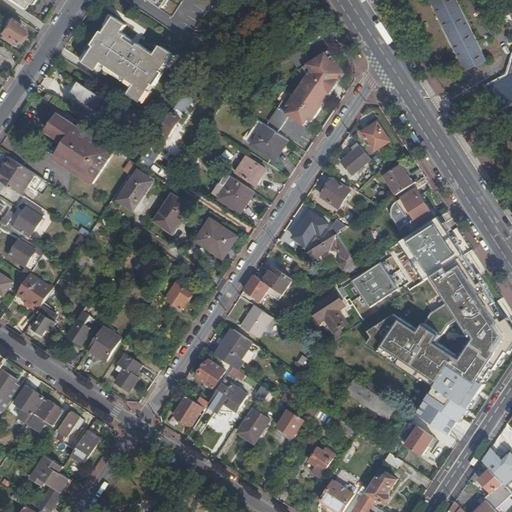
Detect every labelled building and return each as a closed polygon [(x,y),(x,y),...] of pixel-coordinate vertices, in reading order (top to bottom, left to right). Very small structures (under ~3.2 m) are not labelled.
[(7,0),(22,9),(26,3),(28,4),(30,0),(7,0)] [(219,0),(220,12),(229,11),(229,6),(231,6),(229,0),(219,0)] [(486,61),(455,0),(430,0),(466,71),(486,61)] [(116,18),(113,15),(107,26),(110,28),(116,18)] [(8,18),(4,25),(0,22),(0,37),(12,46),(24,29),(8,18)] [(97,47),(94,53),(87,63),(98,71),(104,63),(138,86),(132,95),(144,103),(152,91),(155,86),(157,87),(166,74),(164,72),(167,67),(175,55),(164,48),(158,57),(141,45),(140,47),(127,39),(128,37),(123,34),(128,26),(116,18),(110,28),(106,34),(103,32),(95,45),(97,47)] [(291,115),(310,128),(333,92),(329,89),(336,78),(340,81),(346,73),(330,49),(301,69),(306,78),(295,96),(290,92),(268,125),(279,133),(291,115)] [(94,53),(91,51),(83,61),(87,63),(94,53)] [(178,57),(175,55),(167,67),(170,69),(178,57)] [(511,66),(511,67),(509,77),(488,87),(499,108),(511,101),(511,66)] [(80,83),(72,94),(121,126),(129,114),(117,106),(116,107),(80,83)] [(154,93),(152,91),(144,103),(146,105),(154,93)] [(195,98),(186,91),(160,131),(169,137),(195,98)] [(45,98),(52,103),(56,97),(49,92),(45,98)] [(135,118),(129,114),(121,126),(127,129),(135,118)] [(95,185),(116,153),(106,146),(101,154),(95,153),(83,145),(81,140),(86,133),(60,115),(49,131),(67,144),(56,159),(95,185)] [(281,146),(284,148),(289,139),(279,133),(268,125),(261,121),(248,141),(274,157),(281,146)] [(375,150),(391,140),(379,121),(364,131),(375,150)] [(86,133),(81,140),(83,145),(95,153),(101,154),(106,146),(86,133)] [(152,143),(144,156),(138,164),(151,172),(165,151),(152,143)] [(343,162),(354,174),(372,159),(362,147),(357,151),(343,162)] [(44,178),(10,157),(0,172),(0,179),(6,184),(23,195),(29,186),(36,190),(44,178)] [(257,184),(267,169),(248,157),(238,172),(257,184)] [(136,166),(128,160),(122,169),(131,174),(136,166)] [(402,167),(386,177),(397,195),(412,185),(407,176),(408,175),(402,167)] [(140,173),(122,200),(124,202),(136,210),(145,195),(154,182),(140,173)] [(248,199),(250,200),(256,192),(229,174),(216,193),(241,209),(248,199)] [(351,190),(334,179),(322,197),(339,208),(351,190)] [(393,217),(400,228),(403,226),(410,222),(416,232),(436,219),(430,209),(418,188),(398,201),(395,202),(392,207),(392,212),(393,217)] [(190,205),(174,194),(157,220),(173,231),(190,205)] [(148,197),(145,195),(136,210),(124,202),(122,206),(136,215),(148,197)] [(15,225),(31,236),(40,222),(34,218),(38,211),(27,204),(24,203),(20,208),(24,211),(15,225)] [(434,207),(430,209),(436,219),(440,216),(434,207)] [(312,208),(292,237),(308,247),(318,232),(323,235),(332,222),(312,208)] [(103,217),(102,217),(100,221),(105,224),(111,216),(110,215),(106,212),(103,217)] [(409,236),(402,240),(427,279),(432,276),(448,302),(432,313),(420,330),(395,314),(369,331),(371,337),(366,344),(423,378),(424,376),(438,385),(419,415),(450,436),(459,422),(461,423),(471,408),(486,386),(484,384),(494,370),(496,371),(511,346),(511,328),(507,321),(505,322),(493,306),(496,304),(440,216),(436,219),(416,232),(409,236)] [(236,237),(211,220),(198,240),(223,257),(236,237)] [(410,222),(403,226),(409,236),(416,232),(410,222)] [(82,234),(75,244),(81,249),(88,238),(82,234)] [(337,250),(342,258),(338,261),(347,277),(359,268),(337,234),(325,241),(331,251),(334,249),(337,250)] [(29,267),(38,252),(44,256),(47,252),(23,237),(10,255),(29,267)] [(331,251),(325,241),(308,252),(306,253),(313,263),(331,251)] [(383,262),(352,281),(369,308),(400,289),(383,262)] [(293,280),(274,267),(264,281),(271,286),(284,294),(293,280)] [(14,282),(0,272),(0,291),(5,295),(14,282)] [(28,280),(25,285),(18,295),(28,302),(33,306),(31,309),(38,314),(39,312),(48,299),(53,292),(55,288),(32,274),(30,278),(28,280)] [(264,281),(255,275),(245,290),(262,300),(271,286),(264,281)] [(189,301),(193,294),(177,283),(167,299),(182,309),(188,300),(189,301)] [(344,307),(336,294),(311,309),(324,330),(329,327),(333,333),(351,321),(343,308),(344,307)] [(55,303),(48,299),(39,312),(46,317),(55,303)] [(162,304),(155,300),(150,307),(157,311),(162,304)] [(98,308),(91,304),(83,316),(90,321),(98,308)] [(242,326),(260,338),(273,317),(255,306),(242,326)] [(39,312),(38,314),(30,326),(44,335),(49,328),(53,331),(57,324),(46,317),(39,312)] [(93,330),(87,326),(90,321),(83,316),(70,336),(83,345),(87,339),(89,340),(92,335),(93,336),(95,333),(93,331),(93,330)] [(123,339),(105,327),(90,350),(108,362),(123,339)] [(223,348),(242,361),(254,343),(235,330),(223,348)] [(223,348),(217,357),(234,368),(238,370),(244,362),(242,361),(223,348)] [(329,355),(323,351),(317,359),(324,364),(329,355)] [(423,389),(365,351),(357,364),(414,402),(423,389)] [(119,366),(124,370),(121,373),(116,382),(129,392),(142,373),(138,371),(142,365),(126,355),(119,366)] [(303,356),(299,363),(310,371),(314,363),(303,356)] [(214,363),(209,360),(198,378),(214,389),(226,371),(217,365),(219,363),(216,361),(214,363)] [(238,370),(234,368),(211,403),(210,405),(219,412),(226,402),(238,410),(248,395),(233,385),(238,378),(259,391),(262,386),(238,370)] [(0,396),(4,399),(0,404),(0,411),(3,414),(20,388),(16,385),(19,380),(5,371),(0,378),(0,396)] [(288,372),(284,377),(295,384),(298,378),(288,372)] [(358,383),(397,409),(396,410),(407,417),(411,411),(400,404),(361,378),(358,383)] [(346,393),(389,421),(396,410),(397,409),(358,383),(354,381),(346,393)] [(188,388),(182,385),(179,390),(184,393),(188,388)] [(16,404),(25,410),(19,419),(24,423),(31,414),(33,415),(45,398),(27,386),(16,404)] [(261,403),(269,391),(262,386),(259,391),(255,398),(261,403)] [(296,392),(289,387),(282,399),(288,403),(296,392)] [(297,390),(296,392),(288,403),(288,404),(292,407),(294,405),(301,393),(297,390)] [(193,426),(204,408),(207,410),(210,405),(211,403),(204,399),(200,405),(187,397),(176,415),(193,426)] [(51,398),(49,400),(59,407),(61,405),(51,398)] [(280,398),(276,405),(284,410),(288,404),(288,403),(282,399),(280,398)] [(41,406),(34,416),(29,424),(41,432),(47,423),(53,427),(64,411),(59,407),(49,400),(48,402),(46,401),(41,407),(41,406)] [(315,402),(308,413),(315,418),(322,407),(321,407),(315,402)] [(10,409),(19,415),(23,409),(14,403),(10,409)] [(322,407),(315,418),(314,420),(330,430),(333,426),(348,436),(354,429),(322,407)] [(270,419),(255,409),(244,426),(240,432),(255,442),(259,436),(270,419)] [(296,415),(289,411),(279,426),(295,437),(305,421),(300,418),(301,416),(297,413),(296,415)] [(56,438),(62,442),(73,426),(79,417),(72,412),(59,431),(58,431),(56,434),(58,435),(56,438)] [(33,415),(31,414),(24,423),(23,426),(26,428),(29,424),(34,416),(33,415)] [(83,420),(79,417),(73,426),(77,428),(83,420)] [(220,431),(224,422),(211,418),(208,427),(220,431)] [(24,423),(19,419),(14,426),(23,432),(26,428),(23,426),(24,423)] [(279,426),(276,430),(292,441),(295,437),(279,426)] [(418,427),(412,436),(409,441),(408,444),(407,445),(423,455),(430,445),(434,438),(418,427)] [(89,431),(81,442),(75,451),(75,452),(72,456),(83,465),(100,439),(89,431)] [(405,431),(402,436),(409,441),(412,436),(405,431)] [(74,437),(68,446),(75,451),(81,442),(74,437)] [(438,440),(434,438),(430,445),(433,448),(438,440)] [(492,447),(483,460),(491,469),(500,479),(511,470),(511,451),(503,459),(492,447)] [(323,451),(318,448),(309,461),(315,465),(316,466),(319,462),(327,467),(335,455),(325,448),(323,451)] [(403,462),(391,454),(386,461),(398,469),(403,462)] [(47,456),(32,479),(43,487),(44,486),(46,483),(51,487),(60,473),(64,467),(47,456)] [(101,459),(86,478),(92,483),(107,464),(101,459)] [(319,462),(316,466),(324,471),(327,467),(319,462)] [(316,466),(315,465),(311,472),(320,478),(324,471),(316,466)] [(480,478),(493,493),(486,498),(489,502),(496,510),(511,496),(511,492),(500,479),(491,469),(480,478)] [(69,479),(60,473),(51,487),(51,488),(58,493),(63,485),(65,486),(69,479)] [(393,487),(378,478),(368,494),(371,496),(369,500),(374,504),(377,500),(382,503),(386,504),(391,496),(389,494),(393,487)] [(335,481),(321,502),(329,507),(337,511),(344,511),(355,494),(354,494),(357,489),(352,485),(349,491),(335,481)] [(65,486),(63,485),(58,493),(62,495),(67,488),(65,486)] [(49,490),(46,494),(39,504),(50,511),(62,495),(58,493),(51,488),(49,490)] [(368,494),(365,492),(351,511),(369,511),(374,504),(369,500),(371,496),(368,494)] [(15,493),(12,497),(18,501),(24,505),(26,501),(21,497),(15,493)] [(465,511),(455,501),(450,510),(451,511),(465,511)] [(489,502),(477,511),(498,511),(496,510),(489,502)]
